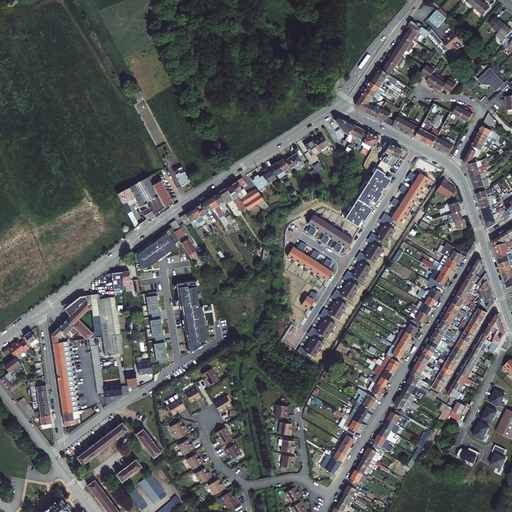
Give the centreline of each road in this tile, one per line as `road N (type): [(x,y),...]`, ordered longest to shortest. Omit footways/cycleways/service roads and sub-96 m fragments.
road 1 (secondary): [(41,310),(177,208),(338,105)]
road 2 (residential): [(330,497),(468,261),(484,248)]
road 3 (residential): [(210,411),(205,440),(238,481),(302,480)]
road 4 (residential): [(41,310),(61,447)]
road 5 (residential): [(416,146),(345,263)]
road 6 (secondary): [(338,105),(417,0)]
road 7 (residential): [(418,88),(477,107),(454,168)]
road 8 (residential): [(511,338),(456,445)]
